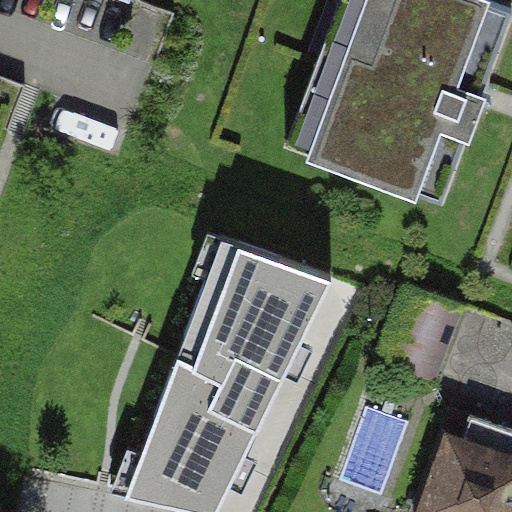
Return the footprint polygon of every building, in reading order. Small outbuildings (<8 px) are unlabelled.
[(343,0),(288,145),(417,195),(442,130),(471,141),(489,94),(461,83),(492,0),(343,0)] [(206,511),(338,253),(238,217),(189,362),(167,358),(107,500),(181,511),(206,511)] [(425,293),(402,363),(443,376),(466,306),(425,293)] [(378,499),(405,417),(370,405),(343,488),(378,499)] [(511,511),(511,451),(447,430),(420,511),(511,511)]
